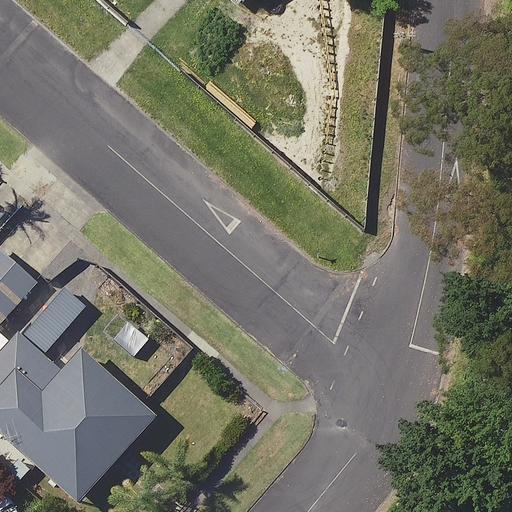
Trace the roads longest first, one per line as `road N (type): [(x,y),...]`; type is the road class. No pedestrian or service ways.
road 1 (residential): [(388,380),(338,348),(0,51)]
road 2 (residential): [(428,0),(388,380)]
road 3 (residential): [(311,511),(366,436),(388,380)]
